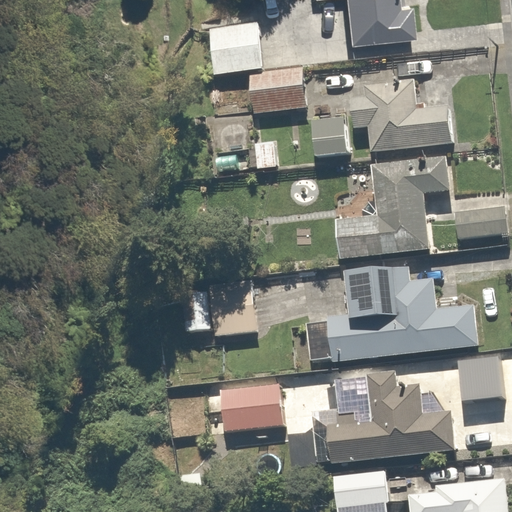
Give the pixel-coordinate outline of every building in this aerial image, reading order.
[(398,3),(398,0),(345,0),(350,43),(414,36),(410,2),(398,3)] [(266,73),(265,26),(219,27),(220,74),(266,73)] [(312,75),(256,75),(256,116),(312,116),(312,75)] [(456,148),(452,109),(419,113),(416,85),(369,89),(370,98),(352,100),(356,132),(370,130),(372,157),(456,148)] [(200,172),(245,174),(246,148),(255,148),(256,121),(202,119),(200,172)] [(350,159),(349,120),(315,122),(316,161),(350,159)] [(276,143),(258,144),(259,171),(277,170),(276,143)] [(452,194),(448,159),(372,167),(377,217),(338,221),(343,261),(431,251),(425,197),(452,194)] [(508,212),(453,218),(456,242),(511,236),(508,212)] [(414,284),(412,270),(348,278),(354,317),(329,321),(335,368),(481,349),(475,307),(439,312),(435,281),(414,284)] [(255,337),(253,278),(211,279),(212,310),(188,311),(189,334),(216,333),(217,339),(255,337)] [(334,467),(459,452),(454,412),(427,415),(423,386),(399,389),(397,374),(370,377),(375,421),(363,423),(361,412),(341,414),(343,427),(329,429),(334,467)] [(280,381),(223,389),(230,435),(286,427),(280,381)] [(393,511),(391,474),(338,477),(339,511),(393,511)] [(510,511),(508,483),(441,490),(441,495),(410,498),(411,511),(510,511)]
